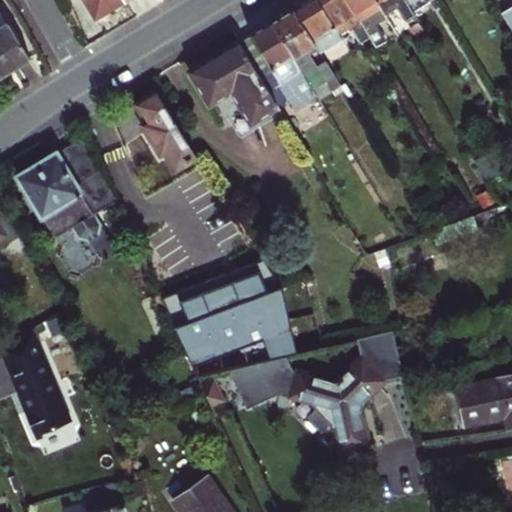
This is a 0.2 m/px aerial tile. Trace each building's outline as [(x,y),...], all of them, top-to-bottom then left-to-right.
[(108,9),(121,0),(81,0),(92,18),(108,9)] [(339,32),(318,0),(310,0),(306,3),(295,9),(321,52),(343,38),(339,32)] [(318,0),(339,32),(351,25),(359,38),(369,33),(348,0),(318,0)] [(348,0),(369,33),(377,47),(386,41),(375,24),(387,17),(386,13),(377,0),(348,0)] [(412,10),(406,0),(377,0),(386,13),(397,6),(404,19),(414,13),(412,10)] [(406,0),(412,10),(428,0),(406,0)] [(511,6),(503,12),(511,27),(511,6)] [(284,16),(273,22),(314,88),(320,99),(342,85),(321,52),(295,9),(284,16)] [(277,103),(278,106),(288,100),(294,109),(307,101),(303,95),(314,88),(273,22),(256,32),(239,43),(277,103)] [(29,57),(9,25),(0,29),(0,74),(12,67),(29,57)] [(277,103),(239,43),(216,57),(193,71),(213,104),(234,90),(253,119),(277,103)] [(198,157),(158,93),(137,105),(143,115),(149,125),(145,128),(162,155),(166,153),(177,170),(198,157)] [(41,164),(20,177),(57,237),(74,227),(79,235),(91,237),(97,233),(100,221),(94,211),(118,196),(106,170),(104,172),(84,139),(63,152),(62,151),(41,164)] [(506,174),(498,150),(474,159),(486,179),(487,181),(504,175),(506,174)] [(511,197),(504,175),(487,181),(502,205),(511,201),(511,197)] [(502,205),(487,181),(486,179),(478,185),(482,191),(480,194),(489,209),(493,208),(502,205)] [(224,197),(214,182),(201,189),(211,205),(224,197)] [(457,221),(433,230),(437,243),(473,230),(471,226),(511,211),(511,203),(511,201),(502,205),(493,208),(489,209),(479,213),(457,221)] [(197,375),(298,352),(286,297),(283,286),(269,265),(265,257),(160,296),(197,375)] [(289,284),(291,295),(306,290),(302,278),(289,284)] [(282,391),(319,402),(318,409),(308,417),(319,429),(328,421),(336,420),(344,448),(368,443),(361,411),(364,398),(384,381),(404,375),(393,330),(357,338),(362,358),(336,381),(291,370),(284,355),(228,368),(246,408),(282,391)] [(442,336),(429,339),(432,355),(446,352),(442,336)] [(511,375),(457,387),(466,423),(506,415),(508,426),(511,425),(511,375)] [(214,378),(201,384),(209,399),(212,405),(225,399),(214,378)] [(233,511),(208,476),(174,501),(181,511),(233,511)]
